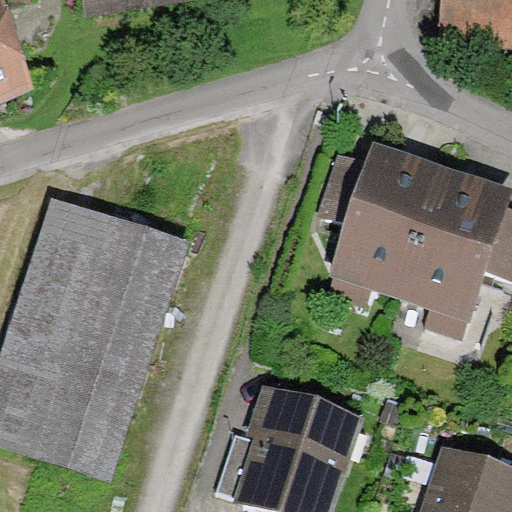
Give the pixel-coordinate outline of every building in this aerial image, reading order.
[(0,0),(0,107),(35,96),(2,0),(0,0)] [(86,0),(88,12),(168,0),(86,0)] [(511,0),(448,0),(444,47),(511,52),(511,0)] [(425,331),(462,343),(487,268),(511,276),(511,217),(504,215),(511,191),(511,189),(377,144),(369,167),(340,157),(319,221),(349,231),(329,290),(373,305),(376,296),(431,314),(425,331)] [(55,207),(0,379),(0,441),(103,475),(177,246),(55,207)] [(237,438),(219,495),(271,511),(330,511),(361,416),(274,388),(278,374),(259,368),(248,402),(260,406),(249,441),(237,438)] [(419,429),(410,453),(438,462),(442,450),(446,438),(419,429)] [(511,511),(511,471),(442,450),(438,462),(422,511),(511,511)]
